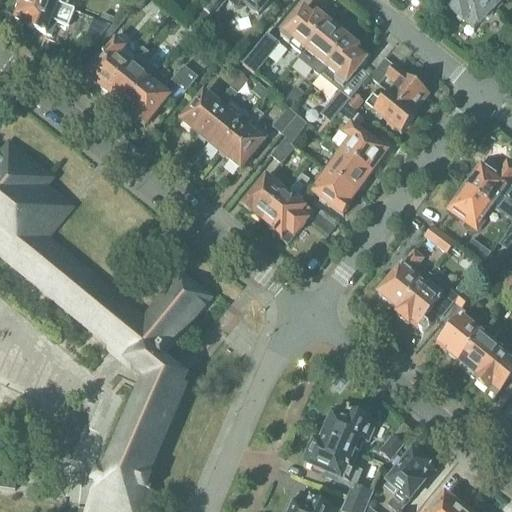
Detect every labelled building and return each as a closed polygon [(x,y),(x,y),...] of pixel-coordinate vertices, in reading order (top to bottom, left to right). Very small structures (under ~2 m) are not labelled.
[(76,15),(59,8),(41,0),(17,0),(16,4),(18,7),(16,12),(17,13),(16,15),(18,19),(31,24),(29,29),(48,37),(53,24),(69,31),(76,15)] [(149,0),(136,0),(132,5),(140,11),(149,0)] [(225,3),(221,0),(210,0),(202,10),(202,11),(212,18),(225,3)] [(227,0),(238,9),(243,3),(258,16),(270,2),(268,0),(227,0)] [(493,11),(494,10),(484,0),(440,0),(447,7),(464,23),(465,22),(473,30),(483,20),(488,20),(493,16),(493,11)] [(484,0),(494,10),(503,2),(507,2),(508,0),(484,0)] [(292,44),(303,53),(327,24),(316,14),(314,17),(304,9),(280,38),(290,46),(292,44)] [(116,17),(103,11),(99,20),(113,26),(116,17)] [(212,18),(202,11),(189,28),(198,35),(212,18)] [(110,29),(108,28),(96,23),(93,22),(87,39),(96,43),(98,43),(110,29)] [(303,53),(325,71),(349,42),(338,33),(340,30),(331,23),(329,25),(327,24),(303,53)] [(255,77),(280,46),(267,36),(243,66),(255,77)] [(104,92),(107,95),(136,60),(113,41),(102,55),(104,56),(102,57),(103,58),(88,76),(88,79),(97,87),(98,88),(102,92),(104,92)] [(345,87),(359,70),(367,61),(357,52),(359,50),(349,42),(325,71),(321,76),(340,93),(320,117),(331,126),(337,118),(347,107),(355,96),(345,87)] [(124,109),(126,110),(151,81),(141,73),(148,65),(145,63),(151,56),(143,50),(136,60),(107,95),(116,102),(117,105),(121,108),(124,109)] [(389,95),(413,115),(428,96),(405,77),(405,78),(394,68),(393,68),(385,61),(369,79),(380,87),(387,79),(396,87),(389,95)] [(151,81),(126,110),(128,112),(130,115),(135,119),(136,119),(138,120),(136,122),(144,129),(176,90),(183,97),(198,79),(190,74),(183,82),(176,77),(164,91),(151,81)] [(248,82),(241,76),(223,98),(230,104),(248,82)] [(249,83),(248,82),(230,104),(237,109),(251,93),(249,83)] [(201,140),(224,111),(204,95),(181,123),(184,125),(185,128),(189,131),(192,132),(201,140)] [(413,115),(389,95),(384,102),(380,99),(378,101),(373,97),(366,106),(374,113),(374,114),(401,136),(405,132),(408,130),(412,126),(413,122),(417,117),(413,115)] [(363,103),(355,96),(347,107),(354,113),(363,103)] [(250,120),(230,104),(224,111),(201,140),(211,148),(212,150),(217,154),(219,154),(220,155),(221,156),(250,120)] [(351,143),(342,155),(343,155),(344,154),(371,175),(373,173),(375,171),(379,167),(379,165),(386,156),(385,153),(366,138),(367,137),(358,130),(364,121),(354,113),(347,107),(337,118),(350,129),(343,137),(351,143)] [(288,110),(272,129),(281,136),(291,125),(297,117),(288,110)] [(220,155),(231,164),(232,166),(236,169),(238,170),(240,172),(263,144),(262,144),(268,137),(258,129),(261,125),(259,123),(264,117),(256,111),(251,118),(251,119),(250,120),(221,156),(220,155)] [(311,129),(297,117),(291,125),(305,136),(311,129)] [(335,146),(327,140),(321,148),(329,154),(335,146)] [(294,149),(285,141),(271,158),(281,166),(294,149)] [(181,388),(184,380),(174,371),(162,361),(165,358),(162,355),(207,301),(181,279),(142,326),(136,321),(138,317),(46,241),(44,244),(38,239),(63,210),(41,192),(48,184),(10,152),(0,162),(0,255),(112,347),(114,345),(120,350),(117,354),(146,378),(103,478),(98,475),(94,483),(100,485),(92,503),(89,510),(94,511),(141,511),(151,491),(150,491),(149,493),(144,491),(149,480),(146,479),(185,390),(181,388)] [(342,155),(328,174),(356,196),(358,193),(361,192),(364,188),(364,185),(371,175),(344,154),(343,155),(342,155)] [(481,167),(465,190),(492,210),(511,182),(511,168),(507,165),(502,172),(496,168),(491,175),(481,167)] [(356,196),(328,174),(312,195),(343,218),(350,209),(348,207),(348,206),(351,204),(354,200),(355,198),(356,196)] [(310,181),(302,175),(296,182),(305,188),(310,181)] [(262,222),(263,223),(285,197),(288,193),(275,182),(272,186),(264,180),(241,208),(250,216),(252,213),(254,215),(254,217),(259,221),(262,222)] [(492,210),(465,190),(449,212),(477,231),(492,210)] [(285,197),(263,223),(265,224),(266,227),(271,231),(273,231),(275,232),(273,235),(288,247),(308,222),(328,238),(335,230),(288,193),(285,197)] [(432,228),(425,239),(447,255),(454,245),(432,228)] [(477,258),(476,259),(483,264),(491,254),(472,241),(466,250),(477,258)] [(395,316),(397,317),(422,286),(408,275),(421,259),(413,253),(378,296),(395,310),(395,311),(397,313),(395,316)] [(499,264),(492,258),(484,267),(492,273),(499,264)] [(466,281),(458,291),(463,295),(471,285),(466,281)] [(422,286),(397,317),(408,327),(410,324),(417,330),(431,314),(441,301),(422,286)] [(463,296),(455,306),(442,323),(451,330),(462,317),(465,314),(462,312),(470,301),(463,296)] [(462,317),(451,330),(438,346),(459,364),(497,318),(495,316),(481,333),(462,317)] [(465,373),(476,382),(500,353),(502,350),(489,340),(503,323),(497,318),(459,364),(467,371),(465,373)] [(511,363),(500,353),(476,382),(496,399),(511,379),(511,363)] [(358,443),(367,447),(376,424),(348,412),(347,415),(336,410),(333,416),(332,416),(331,419),(332,419),(323,440),(354,453),(358,443)] [(368,509),(368,508),(374,495),(355,487),(360,475),(347,469),(354,453),(323,440),(318,437),(315,444),(314,443),(313,446),(314,446),(305,466),(334,478),(334,479),(337,480),(338,480),(337,483),(352,489),(347,500),(368,509)] [(371,450),(366,459),(386,467),(403,447),(393,438),(380,453),(371,450)] [(388,505),(396,511),(401,511),(434,473),(427,467),(428,467),(426,465),(425,465),(413,455),(387,486),(397,494),(388,505)] [(17,482),(0,479),(0,489),(15,492),(17,482)] [(463,511),(445,497),(433,511),(463,511)] [(336,511),(310,501),(309,503),(298,498),(294,507),(292,508),(289,511),(336,511)] [(366,511),(368,509),(347,500),(342,511),(366,511)]
